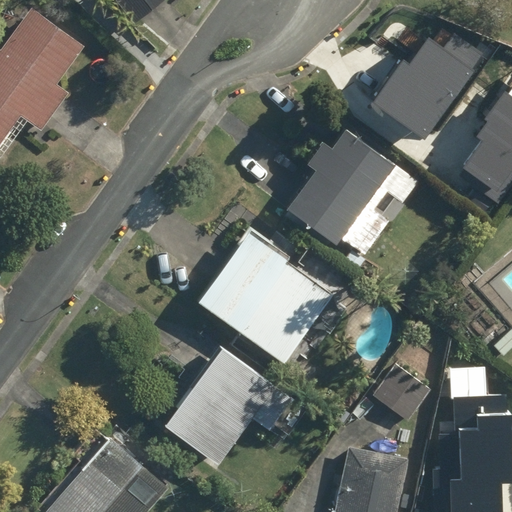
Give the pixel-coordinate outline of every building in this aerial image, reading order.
[(109,0),(131,25),(160,0),(109,0)] [(0,35),(0,141),(17,118),(36,132),(65,91),(53,82),(79,45),(22,4),(0,35)] [(418,19),(369,89),(421,124),(474,48),(448,31),(444,37),(418,19)] [(483,131),(456,171),(496,197),(511,173),(511,65),(473,124),(483,131)] [(400,204),(416,182),(339,127),(326,145),(317,139),(299,165),(308,171),(281,208),(333,246),(338,239),(360,255),(384,221),(368,209),(373,202),(383,208),(391,198),(400,204)] [(342,308),(327,297),(281,262),(287,255),(248,226),(191,302),(276,366),(282,359),(297,370),(342,308)] [(244,416),(265,430),(287,398),(214,346),(155,429),(217,472),(223,464),(215,458),(244,416)] [(428,387),(390,364),(369,397),(407,421),(428,387)] [(431,456),(432,505),(499,505),(499,472),(508,472),(507,387),(453,387),(454,423),(438,423),(439,456),(431,456)] [(141,511),(164,486),(101,433),(34,511),(141,511)] [(393,511),(404,460),(342,448),(329,511),(393,511)]
